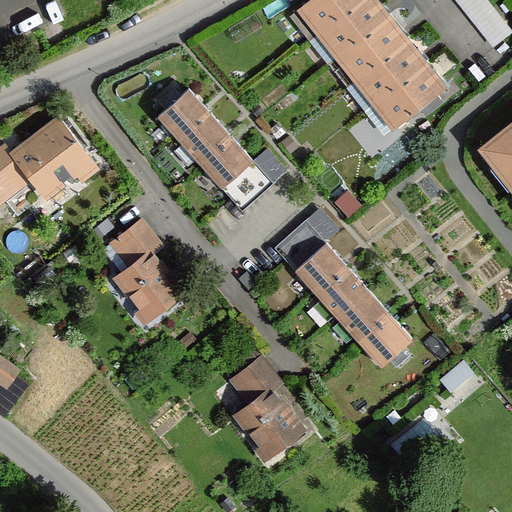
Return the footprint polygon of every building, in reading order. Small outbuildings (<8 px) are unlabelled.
[(396,125),(445,86),(376,0),(317,0),(304,10),(396,125)] [(511,31),(511,28),(489,0),(457,0),(494,46),(511,31)] [(188,89),(160,114),(222,184),(251,159),(188,89)] [(6,149),(0,154),(0,207),(35,181),(48,199),(79,175),(83,180),(99,168),(63,120),(13,158),(6,149)] [(511,125),(484,149),(511,183),(511,125)] [(267,145),(251,159),(222,184),(242,207),(287,168),(267,145)] [(349,191),(335,202),(348,218),(362,207),(349,191)] [(278,247),(296,267),(324,242),(339,228),(322,208),(278,247)] [(141,312),(148,321),(186,292),(155,251),(162,246),(143,221),(113,244),(131,267),(118,278),(130,294),(133,292),(146,309),(141,312)] [(324,242),(296,267),(384,365),(411,340),(324,242)] [(20,371),(0,356),(0,382),(7,388),(20,371)] [(264,356),(234,378),(253,403),(236,416),(250,434),(255,431),(265,445),(259,450),(266,459),(305,429),(275,388),(284,382),(264,356)] [(442,381),(453,394),(476,374),(465,361),(442,381)]
